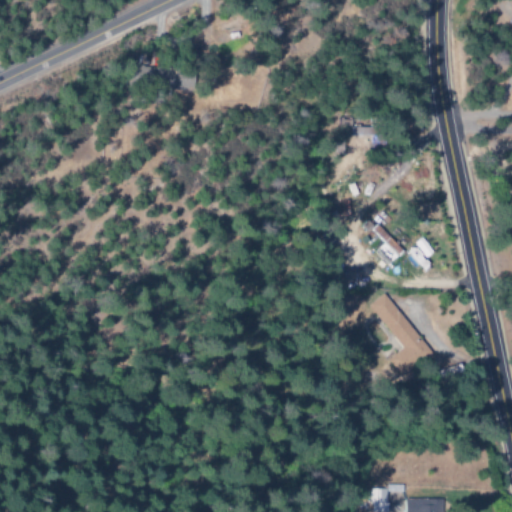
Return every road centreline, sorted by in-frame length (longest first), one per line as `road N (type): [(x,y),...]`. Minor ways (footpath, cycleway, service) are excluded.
road 1 (tertiary): [(511,452),(439,105),(434,0)]
road 2 (tertiary): [(167,0),(0,80)]
